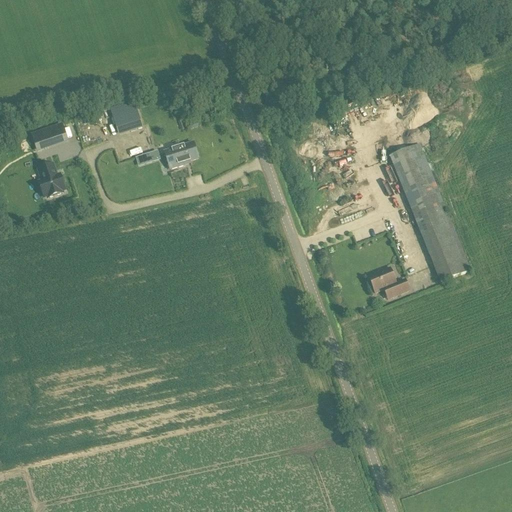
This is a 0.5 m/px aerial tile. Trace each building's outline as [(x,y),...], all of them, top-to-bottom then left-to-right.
[(138,130),(133,119),(119,124),(124,136),(138,130)] [(31,135),(37,153),(46,150),(40,132),(31,135)] [(170,170),(191,164),(190,162),(198,159),(194,143),(164,152),(170,170)] [(440,284),(471,272),(420,145),(390,157),(440,284)] [(37,170),(41,181),(38,182),(44,200),(47,199),(47,200),(64,194),(64,193),(67,192),(61,174),(58,175),(54,164),(37,170)] [(364,205),(369,211),(375,207),(369,200),(364,205)] [(337,244),(333,234),(326,237),(329,246),(337,244)] [(396,284),(390,269),(369,278),(375,294),(384,290),(388,300),(410,291),(406,281),(396,284)]
